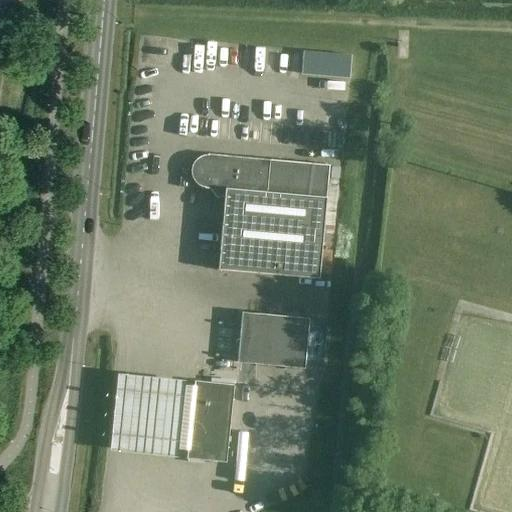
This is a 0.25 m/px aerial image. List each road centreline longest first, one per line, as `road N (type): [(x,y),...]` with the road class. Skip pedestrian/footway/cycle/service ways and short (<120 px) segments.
road 1 (track): [(102,9),(511,28)]
road 2 (secondary): [(71,358),(103,0)]
road 3 (secondary): [(71,358),(44,434),(33,511)]
road 4 (secondary): [(57,511),(71,358)]
